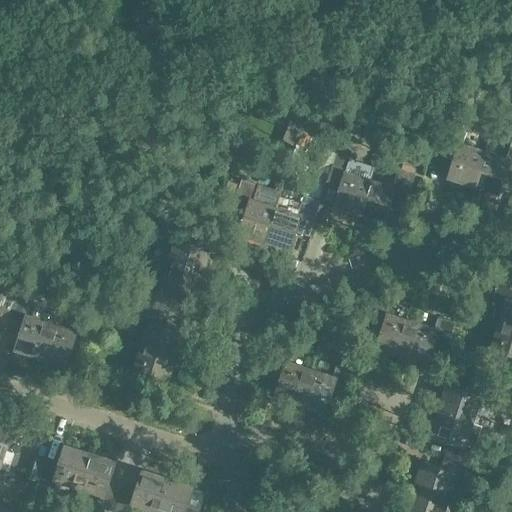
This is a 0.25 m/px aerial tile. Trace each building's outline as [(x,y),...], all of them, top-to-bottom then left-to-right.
[(452,160),(446,180),(472,188),(484,153),(461,146),(465,134),(448,128),(439,156),(452,160)] [(472,188),(497,196),(503,177),(511,179),(511,137),(505,159),(484,153),(472,188)] [(333,207),(332,209),(358,217),(369,182),(368,182),(372,169),(351,162),(353,155),(337,150),(320,203),(333,207)] [(391,189),(369,182),(358,217),(383,225),(389,206),(402,210),(414,175),(397,169),(391,189)] [(244,217),(238,236),(264,244),(275,209),(253,202),(258,186),(241,180),(231,212),(244,217)] [(289,252),(295,233),(308,238),(320,202),(303,197),(297,216),(275,209),(264,244),(289,252)] [(172,247),(165,269),(200,280),(208,255),(189,249),(194,235),(165,227),(160,243),(172,247)] [(173,300),(192,306),(200,280),(165,269),(158,291),(146,287),(141,304),(169,313),(173,300)] [(511,287),(498,283),(492,300),(504,304),(497,326),(511,330),(511,287)] [(0,326),(7,329),(16,300),(0,295),(0,326)] [(382,331),(376,351),(401,359),(412,323),(390,316),(394,304),(377,299),(368,327),(382,331)] [(21,333),(14,352),(39,361),(51,325),(29,317),(33,306),(16,300),(7,329),(21,333)] [(147,325),(140,347),(176,358),(184,333),(165,327),(169,313),(141,304),(135,321),(147,325)] [(434,330),(412,323),(401,359),(426,366),(432,347),(446,352),(455,323),(438,318),(434,330)] [(65,369),(71,349),(84,354),(94,326),(77,320),(73,332),(51,325),(39,361),(65,369)] [(505,356),(511,358),(511,330),(497,326),(490,347),(478,344),(473,361),(500,370),(505,356)] [(148,378),(168,384),(176,358),(140,347),(134,369),(121,365),(116,382),(144,391),(148,378)] [(280,379),(274,399),(299,407),(310,371),(288,364),(292,352),(276,347),(267,375),(280,379)] [(354,361),(358,349),(350,347),(346,358),(354,361)] [(332,378),(310,371),(299,407),(324,415),(330,395),(344,400),(353,372),(336,366),(332,378)] [(437,413),(473,425),(480,403),(492,407),(497,390),(469,381),(464,394),(446,388),(437,413)] [(429,439),(449,445),(444,458),(473,468),(478,451),(466,446),(473,425),(437,413),(429,439)] [(0,470),(7,450),(19,454),(24,437),(0,429),(0,470)] [(65,447),(58,466),(45,462),(36,490),(53,495),(56,483),(79,490),(90,455),(65,447)] [(97,509),(105,511),(114,511),(122,486),(109,482),(115,463),(90,455),(79,490),(100,497),(97,509)] [(440,472),(421,465),(412,491),(448,503),(455,480),(467,484),(473,468),(444,458),(440,472)] [(146,511),(156,511),(167,480),(142,471),(136,491),(122,486),(114,511),(132,511),(134,508),(146,511)] [(193,488),(167,480),(156,511),(199,511),(200,511),(186,507),(193,488)] [(405,511),(444,511),(448,503),(412,491),(405,511)] [(0,511),(16,511),(19,503),(0,496),(0,511)]
